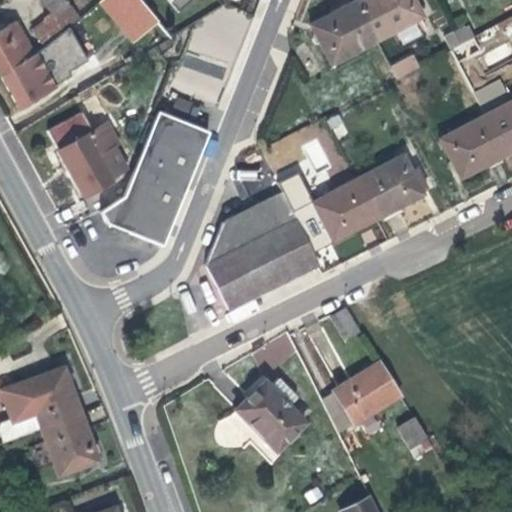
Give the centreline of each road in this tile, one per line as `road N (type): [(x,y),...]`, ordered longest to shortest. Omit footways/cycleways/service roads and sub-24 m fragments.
road 1 (residential): [(118,395),(511,197)]
road 2 (residential): [(82,310),(175,271),(288,0)]
road 3 (tertiary): [(0,162),(82,310)]
road 4 (tertiary): [(118,395),(161,511)]
